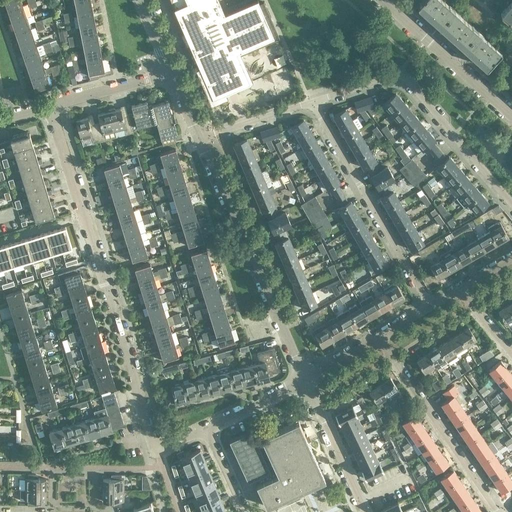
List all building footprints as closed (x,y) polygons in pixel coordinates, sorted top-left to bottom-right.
[(3,0),(7,10),(22,5),(20,0),(3,0)] [(74,3),(76,15),(92,12),(90,0),(74,3)] [(224,14),(218,0),(170,0),(213,99),(250,83),(239,56),(237,53),(274,37),(266,20),(271,18),(264,2),(259,4),(257,0),(252,2),(251,2),(224,14)] [(441,25),(454,10),(442,0),(421,0),(418,5),(441,25)] [(511,1),(501,14),(511,22),(511,1)] [(7,10),(10,22),(26,16),(22,5),(7,10)] [(454,10),(441,25),(464,46),(477,31),(454,10)] [(76,15),(79,27),(94,24),(92,12),(76,15)] [(10,22),(14,33),(30,28),(26,16),(10,22)] [(79,27),(81,38),(97,35),(94,24),(79,27)] [(14,33),(18,44),(34,39),(30,28),(14,33)] [(477,31),(464,46),(487,67),(500,52),(477,31)] [(81,38),(83,50),(99,47),(97,35),(81,38)] [(18,44),(22,55),(37,50),(34,39),(18,44)] [(80,58),(81,63),(101,59),(99,47),(83,50),(84,57),(80,58)] [(22,55),(26,67),(41,61),(37,50),(22,55)] [(101,59),(81,63),(82,67),(86,66),(88,74),(104,71),(101,59)] [(26,67),(30,78),(45,73),(41,61),(26,67)] [(73,66),(67,67),(70,78),(76,77),(73,66)] [(49,84),(45,73),(30,78),(34,90),(49,84)] [(383,103),(391,112),(403,102),(395,93),(383,103)] [(367,108),(373,107),(373,106),(371,97),(363,99),(366,109),(367,108)] [(130,126),(131,125),(136,124),(137,126),(156,121),(163,145),(176,141),(174,135),(177,134),(176,131),(174,123),(176,122),(173,113),(171,114),(169,104),(170,103),(169,99),(164,100),(165,101),(148,106),(147,101),(131,105),(133,112),(128,113),(127,114),(128,117),(130,126)] [(359,111),(364,109),(361,100),(354,102),(357,111),(359,111)] [(391,112),(399,122),(411,112),(403,102),(391,112)] [(373,107),(367,108),(371,115),(376,111),(373,107)] [(130,126),(128,117),(123,118),(120,108),(115,109),(114,108),(108,109),(109,111),(108,111),(115,136),(132,132),(130,126)] [(334,116),(340,127),(352,120),(345,110),(334,116)] [(115,136),(108,111),(98,114),(100,124),(95,125),(99,141),(115,136)] [(370,118),(365,111),(361,114),(366,121),(370,118)] [(404,127),(407,131),(419,121),(411,112),(399,122),(400,122),(395,126),(400,130),(404,127)] [(76,120),(78,129),(81,140),(91,137),(93,143),(99,141),(95,125),(90,126),(88,117),(76,120)] [(292,126),(298,136),(310,130),(304,119),(292,126)] [(340,127),(346,137),(358,130),(352,120),(340,127)] [(407,131),(414,140),(426,130),(419,121),(407,131)] [(381,129),(385,134),(389,130),(386,125),(381,129)] [(270,128),(273,138),(280,136),(277,126),(270,128)] [(267,129),(261,131),(264,141),(265,140),(270,139),(267,129)] [(298,136),(304,147),(316,140),(310,130),(298,136)] [(346,137),(352,147),(364,141),(358,130),(346,137)] [(393,136),(389,130),(385,134),(388,139),(393,136)] [(426,130),(414,140),(422,149),(432,141),(434,139),(426,130)] [(13,148),(31,143),(28,133),(26,133),(26,132),(26,131),(11,136),(12,138),(10,138),(13,148)] [(234,143),(239,155),(252,149),(247,138),(234,143)] [(304,147),(310,157),(322,150),(316,140),(304,147)] [(352,147),(358,158),(369,151),(364,141),(352,147)] [(437,147),(432,141),(422,149),(427,155),(437,147)] [(13,148),(16,159),(34,153),(38,152),(37,147),(33,148),(31,143),(13,148)] [(395,149),(398,154),(403,150),(400,145),(395,149)] [(163,165),(179,160),(176,148),(160,153),(163,165)] [(239,155),(244,166),(257,160),(252,149),(239,155)] [(310,157),(316,168),(328,161),(322,150),(310,157)] [(407,155),(403,150),(398,154),(402,159),(407,155)] [(364,168),(366,167),(376,161),(369,151),(358,158),(364,168)] [(432,160),(437,166),(446,158),(441,152),(432,160)] [(16,159),(19,169),(38,163),(37,163),(41,162),(40,157),(36,159),(34,153),(16,159)] [(410,159),(407,155),(402,158),(402,159),(401,159),(405,164),(410,159)] [(446,158),(437,166),(445,176),(457,166),(448,156),(446,158)] [(412,158),(410,159),(405,164),(403,165),(406,169),(408,171),(417,164),(412,158)] [(163,165),(167,176),(183,171),(179,160),(163,165)] [(257,160),(244,166),(249,177),(261,171),(257,160)] [(334,171),(328,161),(316,168),(322,178),(334,171)] [(376,161),(366,167),(370,173),(379,168),(376,161)] [(39,169),(38,163),(19,169),(22,179),(41,174),(41,173),(45,172),(43,168),(39,169)] [(103,168),(107,180),(123,175),(119,163),(103,168)] [(410,173),(413,176),(421,169),(417,164),(408,171),(410,173)] [(371,175),(375,181),(378,187),(394,178),(387,166),(371,175)] [(445,176),(452,185),(464,175),(457,166),(445,176)] [(413,186),(417,182),(426,175),(421,169),(413,176),(409,180),(413,186)] [(170,188),(186,183),(183,171),(167,176),(170,188)] [(249,177),(253,188),(266,183),(261,171),(249,177)] [(322,178),(328,188),(338,183),(340,182),(334,171),(322,178)] [(42,179),(41,174),(22,179),(25,190),(44,184),(48,183),(46,178),(42,179)] [(107,180),(111,191),(126,187),(123,175),(107,180)] [(464,175),(452,185),(460,194),(472,184),(464,175)] [(422,186),(426,191),(431,188),(427,182),(422,186)] [(170,188),(174,199),(190,194),(186,183),(170,188)] [(266,183),(253,188),(258,199),(271,194),(266,183)] [(338,183),(328,188),(332,195),(341,189),(338,183)] [(45,190),(44,184),(25,190),(28,200),(47,194),(51,193),(49,188),(45,190)] [(460,194),(468,203),(480,193),(472,184),(460,194)] [(380,190),(383,196),(392,191),(389,185),(380,190)] [(111,191),(114,203),(130,198),(126,187),(111,191)] [(434,193),(431,188),(426,191),(429,196),(434,193)] [(417,193),(423,202),(428,199),(422,190),(417,193)] [(381,197),(387,208),(398,201),(392,191),(383,196),(381,197)] [(480,193),(468,203),(476,212),(488,202),(480,193)] [(49,200),(47,194),(28,200),(31,210),(50,204),(54,203),(53,199),(49,200)] [(174,199),(177,211),(193,206),(190,194),(174,199)] [(263,210),(266,209),(276,205),(271,194),(258,199),(263,210)] [(332,212),(339,208),(349,202),(345,195),(337,200),(335,201),(337,203),(329,208),(332,212)] [(304,210),(309,208),(319,202),(315,196),(301,204),(304,210)] [(118,214),(133,209),(130,198),(114,203),(118,214)] [(350,201),(349,202),(339,208),(345,218),(356,211),(350,201)] [(398,201),(387,208),(393,218),(404,211),(398,201)] [(309,208),(312,212),(313,214),(322,209),(319,202),(309,208)] [(436,205),(439,211),(444,207),(441,202),(436,205)] [(50,204),(31,210),(34,220),(53,215),(57,214),(56,209),(52,210),(50,204)] [(268,215),(278,211),(276,205),(266,209),(268,215)] [(193,206),(177,211),(181,222),(197,217),(193,206)] [(448,212),(444,207),(439,211),(443,216),(448,212)] [(479,215),(482,220),(488,217),(489,218),(496,214),(492,208),(479,215)] [(118,214),(121,226),(137,221),(133,209),(118,214)] [(313,214),(314,216),(317,220),(326,215),(322,209),(313,214)] [(431,213),(438,222),(442,218),(435,210),(431,213)] [(268,219),(270,225),(273,231),(281,228),(290,224),(286,211),(280,214),(270,218),(268,219)] [(345,218),(351,228),(362,222),(356,211),(345,218)] [(393,218),(399,228),(410,222),(404,211),(393,218)] [(476,224),(482,220),(479,215),(473,219),(476,224)] [(181,222),(184,234),(201,228),(197,217),(181,222)] [(455,222),(451,217),(447,221),(451,226),(455,222)] [(125,237),(140,232),(137,221),(121,226),(125,237)] [(351,228),(357,239),(368,232),(362,222),(351,228)] [(399,228),(404,239),(416,232),(410,222),(399,228)] [(489,232),(496,243),(508,236),(501,224),(489,232)] [(456,228),(459,234),(465,230),(462,225),(456,228)] [(72,248),(65,227),(55,230),(62,251),(71,248),(72,248)] [(201,228),(184,234),(188,245),(204,240),(201,228)] [(452,237),(459,234),(456,228),(450,232),(452,237)] [(62,251),(55,230),(45,233),(52,254),(62,251)] [(275,234),(276,236),(277,240),(284,237),(282,231),(275,234)] [(125,237),(128,249),(144,244),(140,232),(125,237)] [(374,242),(368,232),(357,239),(362,249),(374,242)] [(422,242),(416,232),(404,239),(411,249),(422,242)] [(477,238),(484,250),(496,243),(489,232),(477,238)] [(52,254),(45,233),(36,236),(42,257),(52,254)] [(42,257),(36,236),(26,239),(32,260),(42,257)] [(275,241),(280,252),(293,247),(288,236),(284,237),(277,240),(275,241)] [(432,242),(435,247),(442,244),(439,238),(432,242)] [(466,245),(472,257),(484,250),(477,238),(466,245)] [(32,260),(26,239),(16,242),(23,263),(32,260)] [(23,263),(16,242),(6,245),(13,266),(23,263)] [(380,252),(374,242),(362,249),(368,259),(380,252)] [(429,251),(435,247),(432,242),(417,251),(421,257),(430,252),(429,251)] [(144,244),(128,249),(132,261),(148,256),(144,244)] [(13,266),(6,245),(0,247),(0,258),(3,269),(13,266)] [(454,252),(461,264),(472,257),(466,245),(454,252)] [(280,252),(285,263),(298,258),(293,247),(280,252)] [(191,253),(194,265),(210,260),(206,248),(191,253)] [(347,252),(345,248),(337,252),(339,257),(347,252)] [(386,263),(380,252),(368,259),(375,270),(386,263)] [(442,259),(449,271),(461,264),(454,252),(442,259)] [(285,263),(289,275),(302,269),(298,258),(285,263)] [(449,271),(442,259),(430,266),(437,278),(449,271)] [(210,260),(194,265),(198,276),(214,271),(210,260)] [(134,268),(138,280),(154,275),(150,263),(134,268)] [(289,275),(294,286),(307,280),(302,269),(289,275)] [(67,288),(83,283),(79,271),(63,276),(67,288)] [(198,276),(201,288),(217,283),(214,271),(198,276)] [(385,277),(382,272),(375,276),(378,281),(385,277)] [(154,275),(138,280),(141,292),(157,287),(154,275)] [(370,279),(364,283),(367,288),(373,284),(370,279)] [(294,286),(299,297),(312,291),(307,280),(294,286)] [(67,288),(71,300),(86,295),(83,283),(67,288)] [(217,283),(201,288),(205,299),(221,294),(217,283)] [(360,291),(367,288),(364,283),(357,286),(360,291)] [(385,293),(392,304),(404,297),(397,285),(385,293)] [(141,292),(145,303),(161,298),(157,287),(141,292)] [(5,294),(9,306),(24,301),(21,290),(5,294)] [(317,303),(312,291),(299,297),(304,308),(317,303)] [(346,293),(340,297),(343,302),(349,298),(346,293)] [(385,293),(373,299),(380,311),(392,304),(385,293)] [(205,299),(208,311),(224,306),(221,294),(205,299)] [(71,300),(74,311),(90,306),(86,295),(71,300)] [(337,305),(343,302),(340,297),(334,300),(337,305)] [(161,298),(145,303),(148,314),(164,309),(161,298)] [(380,311),(373,299),(362,306),(369,318),(380,311)] [(9,306),(12,318),(28,313),(24,301),(9,306)] [(350,313),(357,325),(369,318),(362,306),(358,308),(355,304),(348,308),(351,313),(350,313)] [(498,310),(501,316),(499,317),(502,322),(504,321),(504,322),(505,322),(507,326),(511,323),(511,310),(509,305),(498,310)] [(74,311),(78,322),(93,318),(90,306),(74,311)] [(212,322),(228,317),(224,306),(208,311),(212,322)] [(326,311),(323,307),(317,310),(320,315),(326,311)] [(148,314),(152,326),(168,321),(164,309),(148,314)] [(317,310),(304,318),(307,323),(320,316),(320,315),(317,310)] [(31,324),(28,313),(12,318),(16,329),(31,324)] [(357,325),(350,313),(338,320),(345,331),(357,325)] [(212,322),(215,334),(231,329),(228,317),(212,322)] [(97,329),(93,318),(78,322),(81,334),(97,329)] [(325,323),(327,327),(334,338),(345,331),(338,320),(334,322),(332,318),(325,323)] [(168,321),(152,326),(155,337),(171,332),(168,321)] [(334,338),(327,327),(325,323),(313,330),(315,334),(322,345),(334,338)] [(16,329),(19,341),(35,336),(31,324),(16,329)] [(457,334),(465,346),(475,340),(467,328),(457,334)] [(97,329),(81,334),(85,345),(100,340),(97,329)] [(231,329),(215,334),(219,345),(235,341),(231,329)] [(155,337),(159,349),(175,344),(171,332),(155,337)] [(447,341),(454,353),(465,346),(457,334),(447,341)] [(35,336),(19,341),(23,352),(38,347),(35,336)] [(100,340),(85,345),(79,347),(82,359),(88,357),(104,352),(100,340)] [(454,353),(447,341),(437,347),(447,362),(457,356),(454,353)] [(175,344),(159,349),(163,360),(179,356),(175,344)] [(23,352),(26,364),(42,359),(38,347),(23,352)] [(437,347),(427,354),(434,366),(436,369),(447,362),(437,347)] [(252,364),(257,381),(269,378),(268,375),(279,371),(273,348),(257,353),(259,362),(252,364)] [(480,355),(483,361),(493,354),(489,349),(480,355)] [(104,352),(88,357),(92,368),(107,363),(104,352)] [(434,366),(427,354),(416,360),(424,372),(434,366)] [(26,364),(30,375),(45,370),(42,359),(26,364)] [(467,361),(462,364),(466,371),(471,368),(467,361)] [(489,370),(496,380),(508,370),(500,361),(489,370)] [(92,368),(95,380),(111,375),(107,363),(92,368)] [(173,371),(179,369),(177,364),(160,368),(162,374),(173,371)] [(241,367),(245,384),(257,381),(252,364),(241,367)] [(216,370),(218,374),(222,391),(234,387),(229,371),(228,367),(216,370)] [(229,371),(234,387),(245,384),(241,367),(229,371)] [(457,367),(452,370),(456,377),(461,374),(457,367)] [(30,375),(33,387),(49,382),(45,370),(30,375)] [(496,380),(504,389),(511,381),(511,375),(508,370),(496,380)] [(447,373),(441,376),(446,384),(451,380),(447,373)] [(206,377),(210,394),(222,391),(218,374),(206,377)] [(114,386),(111,375),(95,380),(99,391),(114,386)] [(194,380),(199,397),(210,394),(206,377),(194,380)] [(380,385),(388,396),(390,399),(399,393),(397,390),(398,389),(390,378),(380,385)] [(436,379),(431,382),(436,390),(441,387),(436,379)] [(183,383),(187,400),(199,397),(194,380),(183,383)] [(33,387),(37,398),(53,393),(49,382),(33,387)] [(187,400),(183,383),(171,386),(172,391),(164,393),(167,404),(175,402),(175,403),(187,400)] [(478,389),(480,392),(487,388),(484,384),(478,389)] [(388,396),(380,385),(370,392),(377,403),(388,396)] [(441,404),(448,414),(460,405),(453,396),(458,393),(453,385),(442,393),(447,400),(441,404)] [(489,391),(487,388),(480,392),(483,396),(489,391)] [(115,398),(113,392),(101,396),(103,401),(115,398)] [(56,405),(53,393),(37,398),(40,410),(56,405)] [(115,398),(103,401),(104,407),(116,403),(115,398)] [(400,413),(409,407),(404,400),(396,406),(400,413)] [(116,403),(104,407),(106,413),(118,409),(116,403)] [(492,408),(495,411),(501,407),(499,403),(492,408)] [(448,414),(454,424),(466,415),(460,405),(448,414)] [(336,414),(340,424),(357,416),(364,412),(362,409),(355,412),(353,406),(336,414)] [(503,410),(501,407),(495,411),(497,415),(503,410)] [(118,409),(106,413),(106,414),(108,418),(120,415),(118,409)] [(391,418),(387,410),(382,413),(386,421),(391,418)] [(108,418),(106,414),(95,417),(100,434),(111,430),(110,424),(108,418)] [(409,432),(421,424),(414,414),(402,422),(409,432)] [(108,418),(110,424),(122,421),(120,415),(108,418)] [(454,424),(461,433),(473,425),(466,415),(454,424)] [(357,416),(340,424),(344,433),(361,425),(357,416)] [(100,434),(95,417),(84,421),(89,438),(100,434)] [(490,423),(492,426),(498,421),(496,418),(490,423)] [(89,438),(84,421),(72,424),(77,441),(89,438)] [(111,430),(117,428),(124,427),(122,421),(110,424),(111,430)] [(266,506),(325,479),(298,421),(261,438),(264,445),(259,447),(251,430),(229,441),(248,482),(257,477),(260,482),(256,484),(266,506)] [(501,425),(498,421),(492,426),(494,429),(501,425)] [(77,441),(72,424),(61,428),(66,445),(77,441)] [(409,432),(416,442),(428,434),(421,424),(409,432)] [(361,425),(344,433),(349,442),(366,434),(361,425)] [(461,433),(468,443),(480,434),(473,425),(461,433)] [(66,445),(61,428),(49,432),(54,448),(66,445)] [(370,443),(366,434),(349,442),(353,451),(370,443)] [(422,451),(434,443),(428,434),(416,442),(422,451)] [(480,434),(468,443),(474,453),(486,444),(480,434)] [(402,446),(404,450),(411,445),(409,441),(402,446)] [(353,451),(358,460),(374,452),(370,443),(353,451)] [(422,451),(429,461),(441,453),(434,443),(422,451)] [(474,453),(481,462),(493,454),(486,444),(474,453)] [(413,448),(411,445),(404,450),(407,453),(413,448)] [(180,457),(184,467),(185,467),(204,459),(200,449),(191,452),(190,450),(183,452),(185,455),(180,457)] [(379,462),(374,452),(358,460),(362,470),(379,462)] [(441,453),(429,461),(436,471),(448,463),(441,453)] [(493,454),(481,462),(488,472),(500,463),(493,454)] [(208,469),(204,459),(185,467),(184,467),(182,468),(187,478),(208,469)] [(379,462),(362,470),(366,479),(383,471),(379,462)] [(488,472),(494,482),(507,473),(500,463),(488,472)] [(212,479),(208,469),(187,478),(191,488),(212,479)] [(440,478),(447,488),(459,480),(452,470),(440,478)] [(511,481),(507,473),(494,482),(501,492),(511,484),(511,481)] [(34,474),(28,474),(28,479),(25,479),(25,490),(46,490),(46,479),(34,479),(34,474)] [(104,479),(104,490),(124,490),(124,480),(122,480),(122,475),(115,475),(115,479),(104,479)] [(146,476),(142,476),(142,489),(151,489),(146,476)] [(216,489),(212,479),(191,488),(195,498),(216,489)] [(459,480),(447,488),(454,498),(466,489),(459,480)] [(221,499),(216,489),(195,498),(199,508),(221,499)] [(454,498),(461,507),(472,499),(466,489),(454,498)] [(28,501),(28,505),(34,505),(34,501),(46,501),(46,490),(25,490),(20,490),(20,501),(25,501),(28,501)] [(115,506),(116,506),(121,506),(121,501),(124,501),(124,490),(104,490),(104,501),(115,501),(115,506)] [(264,501),(261,497),(259,492),(248,497),(252,506),(264,501)] [(200,511),(217,511),(225,509),(221,499),(199,508),(200,511)] [(472,499),(461,507),(463,511),(474,511),(479,509),(472,499)] [(133,508),(134,511),(154,511),(151,502),(133,508)] [(381,510),(381,511),(402,511),(403,511),(398,502),(381,510)]
